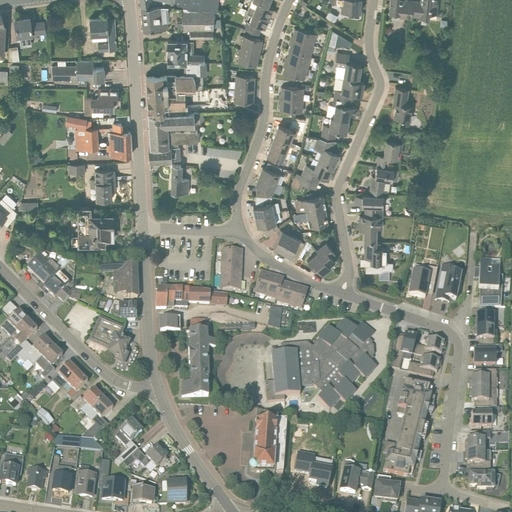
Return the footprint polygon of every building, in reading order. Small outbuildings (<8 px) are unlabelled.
[(139,0),(140,4),(213,11),(216,11),(217,0),(139,0)] [(273,9),(267,7),(251,0),(249,6),(245,4),(243,8),(247,10),(268,19),(272,10),(273,10),(273,9),(272,9),(273,9)] [(332,0),(333,3),(342,3),(341,11),(350,11),(350,17),(359,17),(359,0),(332,0)] [(411,19),(413,1),(406,0),(390,0),(389,12),(388,12),(388,13),(398,14),(399,14),(398,18),(411,19)] [(435,19),(437,0),(420,0),(420,2),(413,1),(411,19),(411,17),(435,19)] [(212,30),(213,11),(140,4),(141,7),(143,30),(167,28),(167,31),(189,30),(189,31),(212,30)] [(265,28),(268,19),(247,10),(246,14),(253,17),(251,21),(249,21),(245,29),(258,35),(261,28),(264,29),(265,29),(265,28)] [(14,19),(17,36),(17,40),(20,40),(20,45),(28,43),(28,34),(45,32),(44,22),(30,23),(29,17),(14,19)] [(108,46),(108,51),(116,50),(115,40),(116,40),(116,38),(115,38),(114,19),(107,19),(107,18),(89,19),(89,34),(107,34),(108,46)] [(291,40),(313,45),(316,34),(294,28),(291,40)] [(189,31),(189,38),(212,38),(212,30),(189,31)] [(332,31),(329,46),(334,46),(334,47),(338,46),(340,36),(332,31)] [(396,35),(399,41),(405,38),(401,31),(396,35)] [(236,48),(259,53),(262,40),(245,36),(242,49),(237,48),(236,48)] [(186,75),(199,75),(199,63),(203,63),(203,54),(184,54),(184,40),(167,40),(167,63),(185,63),(186,75)] [(310,57),(313,45),(291,40),(288,51),(310,57)] [(12,61),(19,60),(17,47),(10,47),(12,61)] [(256,67),(259,53),(236,48),(236,50),(242,51),(239,63),(256,67)] [(307,68),(310,57),(288,51),(285,63),(307,68)] [(358,81),(358,80),(361,65),(354,64),(354,63),(348,62),(349,55),(336,53),(334,65),(336,65),(334,77),(342,78),(358,81)] [(104,79),(104,67),(93,67),(93,60),(76,60),(76,66),(52,66),(52,79),(77,79),(77,72),(85,73),(85,79),(104,79)] [(304,80),(307,68),(285,63),(282,74),(304,80)] [(0,83),(9,84),(9,70),(0,70),(0,83)] [(203,88),(203,75),(199,75),(186,75),(145,76),(147,109),(153,109),(153,116),(185,114),(183,89),(203,88)] [(237,89),(254,90),(254,77),(238,76),(237,89)] [(364,81),(358,80),(358,81),(342,78),(340,91),(334,90),(333,97),(348,100),(349,93),(361,95),(364,81)] [(303,100),(303,88),(281,87),(280,99),(303,100)] [(409,89),(405,88),(395,87),(392,105),(395,105),(393,118),(403,120),(410,121),(412,106),(406,105),(409,89)] [(84,110),(112,110),(112,98),(118,98),(118,89),(98,90),(98,98),(84,98),(84,110)] [(253,104),(254,90),(237,89),(236,103),(253,104)] [(347,105),(348,100),(333,97),(331,106),(334,107),(333,117),(348,120),(349,115),(355,115),(356,107),(347,105)] [(302,112),(303,100),(280,99),(279,111),(302,112)] [(171,132),(171,127),(194,126),(194,124),(200,124),(200,113),(198,113),(185,114),(153,116),(148,116),(150,148),(178,147),(178,142),(198,142),(197,131),(171,132)] [(77,127),(77,129),(85,129),(87,119),(66,116),(65,125),(77,127)] [(348,120),(333,117),(329,117),(328,125),(322,124),(320,136),(334,138),(335,131),(346,133),(348,120)] [(110,156),(112,155),(131,154),(130,132),(121,132),(121,123),(111,124),(111,127),(109,127),(109,131),(110,144),(106,144),(106,151),(110,151),(110,156)] [(293,131),(290,130),(278,125),(274,135),(289,141),(291,135),(295,137),(298,130),(294,129),(293,131)] [(0,140),(6,144),(14,131),(8,127),(0,140)] [(97,128),(85,129),(85,137),(75,137),(75,150),(98,149),(97,128)] [(295,144),(289,141),(274,135),(270,146),(286,151),(288,146),(294,148),(295,144)] [(319,160),(333,166),(339,154),(328,149),(332,141),(335,141),(318,138),(313,149),(322,153),(319,160)] [(399,143),(396,142),(386,141),(383,156),(378,156),(377,166),(393,169),(393,168),(384,167),(385,157),(397,159),(399,143)] [(283,157),(286,151),(270,146),(266,156),(277,160),(277,162),(284,165),(287,159),(283,157)] [(148,149),(149,161),(180,159),(179,147),(178,147),(150,148),(150,149),(148,149)] [(40,161),(36,154),(30,158),(34,165),(40,161)] [(306,166),(302,176),(318,182),(314,181),(317,175),(327,180),(333,166),(319,160),(317,159),(313,169),(306,166)] [(276,182),(281,167),(268,162),(265,168),(262,166),(258,176),(276,182)] [(180,179),(181,165),(171,164),(171,167),(170,167),(170,169),(171,169),(171,193),(187,193),(188,179),(180,179)] [(68,165),(68,173),(84,173),(84,165),(68,165)] [(393,169),(377,166),(376,166),(374,176),(372,176),(369,195),(383,195),(385,180),(391,180),(397,181),(399,170),(393,169)] [(94,187),(94,200),(107,200),(108,201),(110,201),(110,200),(111,199),(111,191),(115,190),(114,170),(93,171),(93,179),(88,179),(88,187),(94,187)] [(294,180),(300,183),(302,176),(296,174),(294,180)] [(272,192),(276,182),(258,176),(255,185),(257,186),(256,196),(271,197),(272,192)] [(318,182),(302,176),(300,183),(311,188),(314,182),(317,183),(318,182)] [(305,212),(325,209),(322,195),(314,196),(314,193),(307,195),(307,197),(299,199),(300,204),(304,204),(305,212)] [(383,195),(369,195),(362,195),(362,197),(355,196),(355,202),(361,202),(361,205),(365,205),(364,216),(372,216),(372,206),(382,207),(383,195)] [(255,207),(253,207),(255,217),(273,214),(271,204),(271,197),(256,196),(255,207)] [(14,217),(16,213),(0,200),(0,221),(1,221),(6,226),(14,217)] [(112,217),(112,215),(91,216),(90,207),(77,207),(71,207),(72,233),(70,233),(71,243),(77,243),(77,246),(78,246),(78,244),(104,244),(103,239),(112,238),(112,225),(113,224),(114,223),(114,222),(114,221),(114,220),(114,219),(113,218),(112,217)] [(308,226),(324,223),(322,214),(326,213),(325,209),(305,212),(308,226)] [(275,223),(273,214),(255,217),(257,227),(259,226),(266,236),(274,230),(275,230),(278,228),(275,223)] [(372,216),(364,216),(359,216),(359,231),(360,231),(360,228),(365,228),(365,242),(376,242),(376,229),(382,229),(382,216),(372,216)] [(282,231),(281,232),(278,228),(275,230),(278,236),(272,247),(281,251),(291,236),(282,231)] [(304,243),(291,236),(281,251),(290,256),(298,244),(302,246),(304,243)] [(317,250),(330,265),(335,261),(330,255),(334,252),(326,242),(317,250)] [(390,264),(385,264),(386,248),(380,248),(380,242),(376,242),(365,242),(364,259),(371,259),(370,264),(370,266),(365,266),(365,272),(390,272),(390,264)] [(221,263),(241,264),(242,250),(222,250),(221,263)] [(329,266),(330,265),(317,250),(318,252),(307,261),(314,270),(316,268),(321,274),(330,267),(329,266)] [(58,274),(71,262),(43,253),(27,269),(45,287),(43,289),(58,274)] [(304,259),(301,258),(299,256),(295,263),(300,265),(304,259)] [(137,264),(114,265),(114,262),(99,263),(99,272),(112,272),(112,273),(113,273),(128,273),(128,279),(137,279),(138,279),(137,264)] [(241,277),(241,264),(221,263),(220,276),(241,277)] [(479,309),(493,309),(493,308),(500,308),(501,292),(498,292),(499,267),(493,267),(493,266),(490,266),(490,267),(479,266),(479,269),(474,269),(473,279),(479,279),(479,292),(482,292),(482,296),(480,296),(480,307),(479,307),(479,309)] [(408,295),(425,299),(427,284),(434,285),(437,270),(422,267),(421,274),(413,272),(408,295)] [(459,271),(441,268),(435,300),(448,303),(449,300),(456,301),(457,292),(459,293),(461,284),(459,284),(461,275),(458,275),(459,271)] [(265,296),(272,276),(260,272),(254,293),(265,296)] [(137,299),(137,279),(128,279),(128,273),(113,273),(113,286),(117,286),(117,295),(128,296),(128,299),(137,299)] [(69,285),(58,274),(43,289),(54,300),(57,297),(64,303),(68,298),(69,294),(65,289),(69,285)] [(240,290),(241,277),(220,276),(220,290),(240,290)] [(277,300),(282,282),(283,279),(272,276),(265,296),(277,300)] [(289,305),(295,286),(282,282),(277,300),(278,300),(278,301),(289,305)] [(289,305),(302,309),(308,290),(295,286),(289,305)] [(70,292),(69,294),(68,298),(75,300),(77,301),(79,293),(77,292),(77,290),(71,288),(70,292)] [(166,308),(167,290),(157,289),(155,309),(166,310),(166,308)] [(188,302),(188,291),(174,290),(174,307),(187,307),(187,302),(188,302)] [(210,305),(225,306),(226,297),(210,294),(201,291),(188,291),(188,302),(210,305)] [(135,321),(135,306),(121,306),(121,305),(115,301),(108,316),(120,322),(120,318),(126,318),(126,321),(135,321)] [(270,308),(267,327),(279,331),(282,310),(270,308)] [(493,328),(493,309),(479,309),(478,309),(481,309),(481,315),(476,315),(476,320),(474,320),(474,327),(493,328)] [(15,332),(27,321),(18,311),(0,328),(4,331),(10,338),(16,332),(15,332)] [(99,318),(89,342),(109,351),(108,354),(125,361),(128,354),(125,352),(129,343),(127,343),(128,340),(121,337),(120,339),(117,338),(121,328),(99,318)] [(160,332),(180,332),(179,318),(160,319),(160,332)] [(190,331),(206,331),(206,320),(190,320),(190,331)] [(373,334),(361,324),(356,330),(344,320),(334,331),(328,326),(318,339),(319,340),(312,347),(307,343),(280,345),(281,353),(271,354),(273,382),(265,383),(266,403),(284,401),(284,397),(299,395),(299,388),(314,387),(322,394),(317,400),(329,410),(340,398),(345,403),(356,391),(350,386),(360,374),(366,380),(376,367),(370,362),(373,359),(372,357),(374,355),(373,347),(371,345),(372,343),(368,340),(373,334)] [(28,345),(25,342),(37,331),(27,321),(15,332),(16,332),(19,336),(14,341),(16,344),(18,346),(5,358),(10,363),(17,356),(28,345)] [(493,346),(493,328),(474,327),(474,335),(476,335),(476,340),(481,340),(481,346),(479,346),(493,346)] [(207,335),(206,335),(206,331),(190,331),(190,336),(189,336),(189,349),(188,349),(189,363),(208,363),(207,353),(207,348),(215,348),(215,341),(207,341),(207,335)] [(412,354),(414,345),(416,335),(410,333),(409,335),(404,334),(403,338),(397,337),(397,335),(397,334),(392,369),(399,371),(403,355),(411,357),(412,354)] [(422,357),(434,360),(436,354),(440,355),(442,349),(444,350),(445,343),(443,343),(443,342),(434,340),(434,339),(427,337),(425,348),(414,345),(412,354),(422,357)] [(43,338),(32,349),(28,345),(17,356),(24,364),(27,361),(32,367),(35,364),(53,347),(43,338)] [(502,346),(493,346),(479,346),(478,352),(473,352),(473,365),(495,365),(495,353),(502,353),(502,346)] [(61,359),(60,359),(62,357),(53,347),(35,364),(44,373),(40,376),(44,380),(54,371),(51,368),(59,360),(60,361),(61,359)] [(439,361),(434,360),(422,357),(420,366),(409,363),(407,373),(432,379),(432,378),(430,377),(431,372),(436,373),(437,367),(439,368),(441,361),(439,361)] [(191,382),(191,398),(208,397),(207,377),(208,377),(208,363),(189,363),(189,364),(190,364),(190,378),(191,378),(191,382)] [(66,384),(78,373),(69,364),(50,381),(60,390),(66,384)] [(469,389),(496,390),(496,371),(473,371),(476,371),(476,377),(471,377),(471,382),(469,382),(469,389)] [(70,400),(87,383),(78,373),(66,384),(72,390),(66,396),(70,400)] [(11,380),(7,385),(10,389),(15,384),(11,380)] [(427,395),(429,387),(404,381),(396,415),(404,416),(405,414),(408,415),(398,456),(392,454),(395,445),(385,443),(383,453),(387,454),(383,471),(408,477),(410,469),(413,470),(425,417),(426,414),(425,414),(425,409),(429,409),(432,396),(427,395)] [(182,398),(191,398),(191,382),(181,383),(182,398)] [(45,387),(41,383),(29,395),(33,399),(45,387)] [(496,408),(496,390),(469,389),(469,397),(471,397),(471,402),(476,402),(476,408),(473,408),(477,408),(491,408),(496,408)] [(86,416),(103,399),(94,390),(92,391),(91,391),(90,392),(91,393),(83,400),(80,397),(71,406),(78,413),(81,410),(86,416)] [(101,419),(112,408),(103,399),(86,416),(91,422),(94,425),(79,440),(84,440),(91,441),(107,425),(101,419)] [(491,408),(477,408),(477,414),(471,414),(471,428),(491,427),(491,408)] [(53,421),(41,409),(35,415),(47,427),(53,421)] [(25,422),(29,423),(30,418),(31,412),(26,410),(21,416),(26,417),(25,422)] [(276,421),(277,419),(266,418),(266,422),(256,422),(253,467),(252,467),(251,467),(251,468),(250,468),(250,469),(250,470),(250,471),(251,472),(252,473),(274,474),(275,472),(282,473),(286,422),(276,421)] [(130,443),(131,442),(141,432),(131,421),(119,432),(120,433),(115,437),(128,450),(133,445),(130,443)] [(55,433),(58,429),(54,425),(49,429),(54,434),(55,433)] [(298,425),(297,435),(297,436),(302,437),(302,433),(307,433),(308,426),(303,426),(298,425)] [(368,429),(371,439),(377,437),(374,427),(368,429)] [(484,452),(484,439),(490,439),(489,433),(469,433),(472,433),(472,439),(467,439),(467,444),(465,444),(465,452),(484,452)] [(48,435),(44,439),(49,444),(53,440),(48,435)] [(101,451),(91,441),(84,440),(83,449),(101,451)] [(128,450),(121,456),(125,461),(137,450),(133,445),(128,450)] [(150,463),(155,469),(165,459),(167,462),(168,461),(156,448),(152,452),(151,452),(139,463),(144,468),(150,463)] [(142,455),(137,450),(125,461),(123,464),(127,468),(142,455)] [(469,470),(486,470),(490,470),(490,451),(484,452),(465,452),(465,459),(467,459),(467,464),(472,464),(472,470),(469,470)] [(327,488),(330,472),(312,467),(315,456),(308,454),(304,471),(311,472),(309,481),(317,483),(317,486),(327,488)] [(123,464),(125,461),(121,456),(114,463),(118,467),(123,464)] [(23,462),(22,462),(4,459),(0,480),(0,483),(15,487),(17,477),(20,477),(23,462)] [(372,482),(374,474),(365,472),(365,474),(352,471),(353,464),(345,462),(342,479),(340,491),(355,494),(357,485),(363,486),(362,490),(370,491),(372,482)] [(68,495),(71,470),(56,468),(52,493),(68,495)] [(40,491),(42,478),(46,479),(47,474),(29,470),(27,476),(29,476),(27,489),(40,491)] [(124,484),(108,482),(108,470),(100,470),(98,489),(103,489),(102,499),(115,500),(114,505),(122,505),(128,506),(129,493),(130,491),(130,485),(124,484)] [(486,470),(469,470),(467,470),(467,478),(469,478),(469,487),(477,487),(477,490),(485,489),(485,491),(492,491),(492,489),(493,489),(493,475),(486,475),(486,470)] [(94,484),(95,475),(76,472),(74,487),(77,488),(76,496),(92,498),(93,490),(94,484)] [(389,485),(390,479),(378,476),(374,498),(382,499),(381,503),(396,505),(398,490),(395,489),(396,486),(389,485)] [(136,488),(136,482),(130,482),(130,485),(130,491),(134,492),(133,502),(152,504),(153,492),(142,491),(142,489),(136,488)] [(158,504),(175,504),(185,503),(184,482),(167,483),(168,492),(162,492),(162,490),(157,490),(158,504)] [(420,506),(407,504),(408,501),(407,500),(407,504),(405,511),(438,511),(440,504),(421,501),(420,506)]
